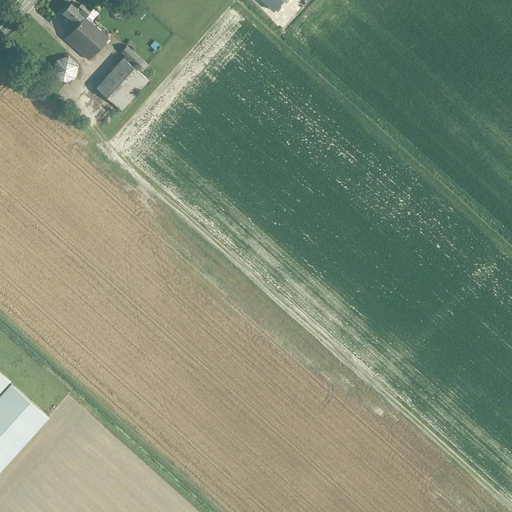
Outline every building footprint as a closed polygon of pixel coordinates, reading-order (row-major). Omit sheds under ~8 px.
[(263,0),(263,1),(273,11),(282,0),(263,0)] [(89,59),(108,37),(86,17),(90,12),(81,4),(77,9),(71,3),(63,12),(66,15),(64,17),(68,21),(70,19),(77,25),(65,38),(89,59)] [(97,87),(115,103),(121,109),(148,79),(141,73),(149,65),(143,60),(126,45),(120,52),(137,66),(135,68),(124,57),(97,87)] [(76,79),(79,65),(68,56),(54,60),(51,74),(63,84),(76,79)] [(0,371),(0,391),(10,380),(0,371)] [(10,380),(0,391),(0,470),(49,416),(10,380)]
